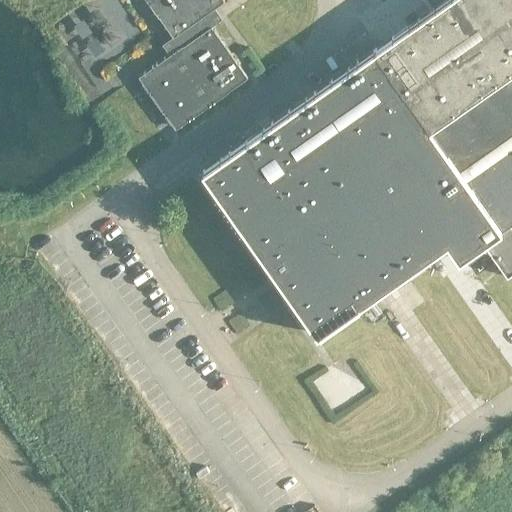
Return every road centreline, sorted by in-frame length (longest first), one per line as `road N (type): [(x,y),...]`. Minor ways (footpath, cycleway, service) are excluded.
road 1 (unclassified): [(338,511),(113,199),(319,47),(338,0)]
road 2 (unclassified): [(511,397),(350,511)]
